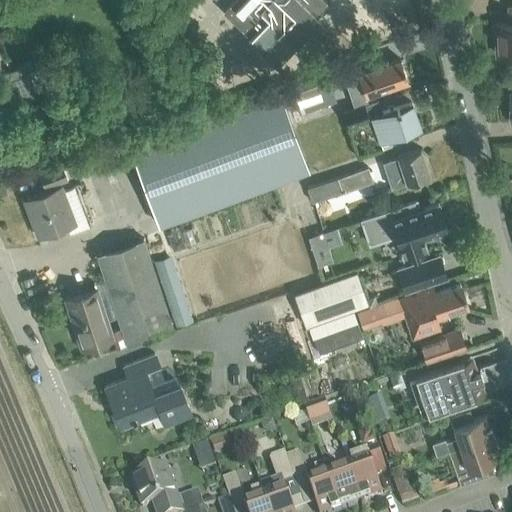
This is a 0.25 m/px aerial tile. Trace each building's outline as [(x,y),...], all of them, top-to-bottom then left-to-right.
[(247,38),(276,66),(320,20),(316,16),(327,4),(323,0),(234,0),(224,11),(250,36),(247,38)] [(511,54),(511,6),(509,7),(510,23),(496,23),(497,55),(511,54)] [(354,77),(346,86),(353,107),(368,102),(365,95),(408,80),(404,71),(400,59),(358,74),(358,76),(354,77)] [(15,104),(45,89),(31,60),(1,75),(15,104)] [(281,83),(279,84),(288,110),(290,110),(296,108),(298,114),(299,113),(335,101),(333,95),(323,69),(281,83)] [(278,86),(127,141),(129,145),(158,224),(308,169),(278,86)] [(353,107),(344,110),(349,125),(364,120),(377,129),(380,140),(382,146),(393,142),(391,136),(404,131),(403,128),(419,123),(412,102),(398,107),(398,106),(382,113),(377,99),(368,102),(353,107)] [(383,163),(392,188),(429,175),(420,149),(398,156),(398,158),(383,163)] [(68,179),(62,164),(39,172),(45,187),(68,179)] [(373,181),(368,166),(306,186),(311,202),(313,201),(317,216),(328,212),(323,197),(373,181)] [(63,190),(61,185),(24,199),(38,237),(68,226),(70,232),(89,225),(74,187),(63,190)] [(417,202),(416,201),(361,219),(370,244),(396,235),(403,257),(426,249),(422,238),(447,230),(438,203),(417,210),(414,203),(417,202)] [(143,238),(97,253),(127,344),(173,329),(143,238)] [(192,320),(171,254),(154,260),(176,326),(192,320)] [(397,269),(405,292),(447,278),(439,255),(397,269)] [(294,292),(306,325),(368,304),(357,271),(294,292)] [(426,288),(409,293),(410,296),(400,299),(413,336),(438,327),(435,317),(467,306),(460,285),(429,295),(426,288)] [(66,299),(80,342),(111,332),(106,319),(114,317),(111,307),(103,310),(97,289),(66,299)] [(374,294),(366,297),(368,304),(369,305),(377,303),(374,294)] [(404,315),(398,298),(356,311),(362,327),(380,321),(381,323),(404,315)] [(363,335),(357,319),(314,335),(319,351),(363,335)] [(465,349),(458,330),(435,338),(437,341),(422,346),(427,361),(465,349)] [(128,377),(105,386),(121,427),(160,411),(165,424),(192,413),(180,383),(156,393),(146,368),(159,364),(155,353),(124,365),(128,377)] [(414,376),(428,414),(484,395),(479,380),(487,377),(484,366),(476,369),(471,356),(414,376)] [(287,367),(300,406),(310,402),(296,364),(287,367)] [(388,377),(393,390),(405,386),(401,373),(388,377)] [(330,416),(325,401),(304,409),(309,423),(330,416)] [(245,410),(240,409),(235,412),(234,417),(237,422),(243,423),(247,420),(248,414),(245,410)] [(449,416),(457,437),(446,441),(445,438),(432,442),(436,455),(449,450),(449,451),(494,435),(487,414),(473,419),(469,409),(449,416)] [(365,449),(376,445),(373,434),(361,439),(365,449)] [(494,435),(449,451),(456,472),(460,483),(487,474),(483,463),(501,456),(498,448),(502,445),(499,438),(495,437),(494,435)] [(383,441),(389,459),(399,456),(393,437),(383,441)] [(196,456),(211,451),(208,443),(193,449),(196,456)] [(345,459),(349,467),(361,501),(382,493),(375,475),(386,471),(377,447),(366,451),(345,459)] [(298,452),(286,456),(294,480),(307,475),(298,452)] [(270,482),(261,485),(270,511),(293,511),(293,510),(284,484),(294,480),(286,456),(285,453),(271,458),(269,462),(276,480),(270,482)] [(340,508),(361,501),(349,467),(339,471),(335,458),(324,462),(340,508)] [(318,478),(307,482),(318,511),(330,511),(340,508),(324,462),(314,466),(318,478)] [(152,503),(154,511),(187,511),(204,506),(198,490),(176,497),(166,466),(133,478),(143,507),(152,503)] [(235,475),(223,480),(229,497),(231,503),(244,499),(235,475)] [(246,504),(244,505),(246,511),(270,511),(261,485),(250,490),(254,501),(246,504)] [(398,494),(402,504),(417,499),(414,489),(398,494)]
